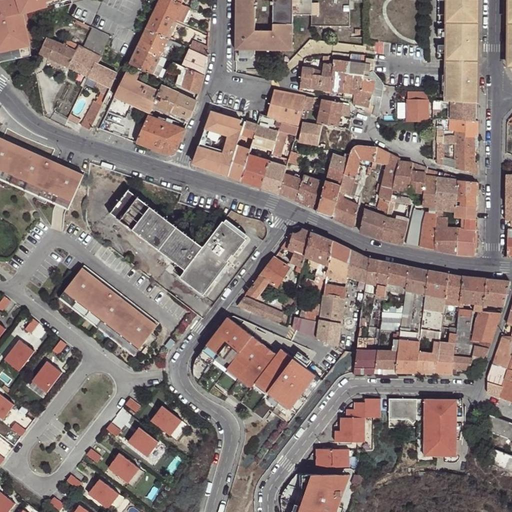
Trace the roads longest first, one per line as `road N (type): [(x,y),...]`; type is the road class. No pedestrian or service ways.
road 1 (residential): [(268,511),(272,483),(351,387),(464,385),(484,369),(511,290)]
road 2 (residential): [(211,511),(232,432),(178,382),(177,362),(292,210)]
road 3 (residential): [(122,375),(123,394),(56,480),(36,484),(21,473),(20,452),(94,354)]
road 4 (residential): [(10,287),(50,238),(62,239),(173,322)]
road 5 (residential): [(180,173),(52,133),(1,88)]
road 6 (residential): [(353,110),(437,168),(491,181)]
road 7 (residential): [(490,265),(355,239)]
